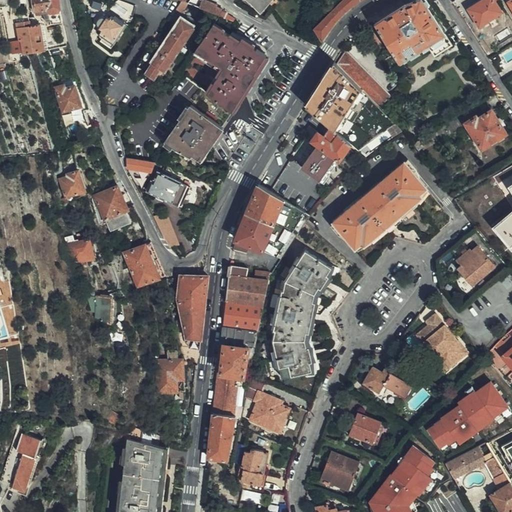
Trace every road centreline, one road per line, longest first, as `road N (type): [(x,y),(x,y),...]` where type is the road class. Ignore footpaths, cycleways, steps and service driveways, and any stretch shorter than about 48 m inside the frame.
road 1 (residential): [(238,193),(221,197),(192,260),(163,256),(78,58),(68,0)]
road 2 (secondary): [(187,511),(221,239),(238,193)]
road 3 (residential): [(300,511),(299,475),(353,344)]
road 4 (secondary): [(238,193),(319,59)]
road 5 (unknown): [(101,117),(156,24),(133,0)]
road 6 (residential): [(353,344),(347,308),(370,278),(392,258),(421,256)]
road 7 (residential): [(421,256),(423,289),(385,339),(353,344)]
road 8 (residential): [(444,0),(511,101)]
